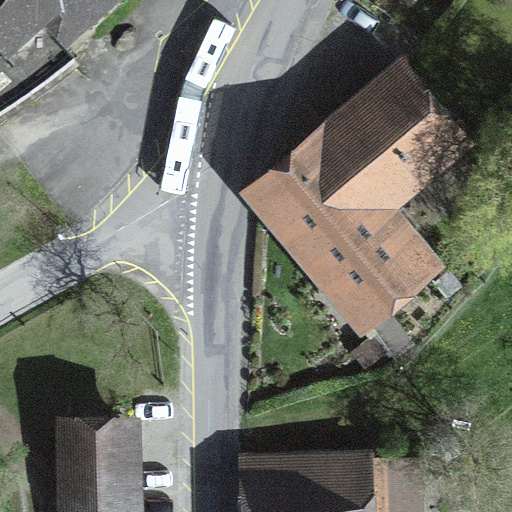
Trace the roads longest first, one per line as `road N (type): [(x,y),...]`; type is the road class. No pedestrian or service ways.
road 1 (tertiary): [(210,511),(210,324),(225,169)]
road 2 (residential): [(225,169),(0,299)]
road 3 (tertiary): [(225,169),(279,0)]
